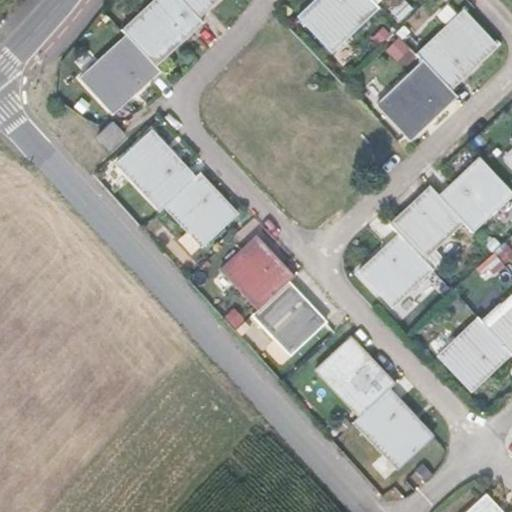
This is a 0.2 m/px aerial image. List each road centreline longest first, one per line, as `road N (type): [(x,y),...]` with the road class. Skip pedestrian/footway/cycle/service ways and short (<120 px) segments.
road 1 (residential): [(363,511),(0,107)]
road 2 (residential): [(308,266),(191,136),(187,102),(268,0)]
road 3 (residential): [(308,266),(511,80)]
road 4 (residential): [(476,445),(308,266)]
